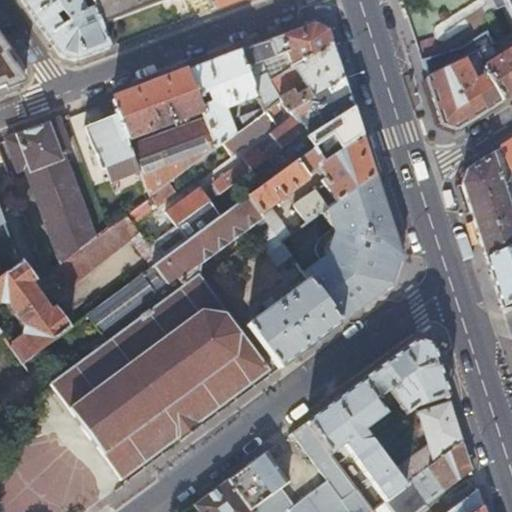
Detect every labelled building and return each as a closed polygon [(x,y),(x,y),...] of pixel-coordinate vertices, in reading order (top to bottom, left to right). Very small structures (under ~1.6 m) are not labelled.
[(72,60),(108,47),(99,23),(93,7),(84,9),(77,0),(20,0),(59,55),(72,60)] [(99,23),(162,0),(90,0),(93,7),(99,23)] [(206,0),(210,9),(219,6),(233,0),(206,0)] [(511,0),(502,0),(504,4),(511,22),(511,0)] [(291,69),(331,44),(326,30),(319,27),(314,24),(238,52),(245,69),(285,54),(291,69)] [(460,45),(421,62),(427,79),(477,53),(491,46),(494,45),(487,32),(460,45)] [(0,86),(22,78),(23,65),(2,34),(0,35),(0,86)] [(341,74),(331,44),(291,69),(289,70),(293,75),(296,73),(305,88),(294,95),(282,75),(269,82),(269,83),(281,101),(263,114),(244,128),(235,135),(215,149),(195,164),(205,177),(233,156),(233,155),(268,129),(264,123),(269,119),(285,107),(287,111),(342,78),(341,74)] [(491,46),(477,53),(480,59),(482,63),(496,55),(491,46)] [(245,69),(238,52),(209,63),(185,72),(200,112),(215,149),(235,135),(225,110),(256,97),(255,93),(245,69)] [(477,53),(427,79),(441,124),(456,129),(502,100),(488,74),(482,78),(474,83),(470,77),(473,75),(467,65),(474,62),(480,59),(477,53)] [(502,100),(511,93),(511,55),(501,58),(484,67),(488,74),(502,100)] [(482,78),(488,74),(484,67),(482,63),(480,59),(474,62),(482,78)] [(200,112),(185,72),(166,79),(110,99),(116,113),(126,139),(159,127),(157,124),(167,120),(169,126),(173,124),(172,122),(200,112)] [(349,101),(342,78),(287,111),(290,116),(296,123),(317,111),(325,124),(351,108),(349,101)] [(269,83),(255,93),(256,97),(261,109),(263,114),(281,101),(269,83)] [(322,161),(361,136),(353,112),(351,108),(309,134),(305,137),(312,147),(322,161)] [(244,128),(263,114),(261,109),(240,118),(244,128)] [(126,139),(116,113),(83,126),(100,168),(105,166),(110,180),(138,169),(126,139)] [(296,123),(290,116),(268,132),(274,141),(261,150),(262,152),(257,155),(261,160),(301,131),(300,130),(296,123)] [(68,151),(57,119),(43,124),(5,139),(17,170),(23,168),(60,263),(94,238),(63,153),(68,151)] [(273,125),(269,119),(264,123),(268,129),(273,125)] [(305,137),(309,134),(305,127),(300,130),(301,131),(305,137)] [(363,144),(361,136),(322,161),(312,147),(245,196),(267,226),(271,231),(280,224),(268,208),(304,182),(306,176),(305,174),(316,167),(323,177),(320,180),(335,202),(342,196),(373,175),(363,144)] [(511,140),(499,149),(511,176),(511,175),(511,140)] [(511,215),(492,153),(466,169),(461,184),(485,259),(511,246),(511,215)] [(174,224),(250,168),(243,158),(212,180),(214,187),(204,194),(198,186),(163,211),(174,224)] [(389,225),(373,175),(342,196),(335,202),(326,207),(318,213),(328,229),(315,239),(313,246),(321,257),(301,271),(306,279),(339,323),(397,280),(402,263),(389,225)] [(318,213),(326,207),(314,189),(292,204),(305,222),(318,213)] [(106,340),(197,274),(200,262),(252,224),(259,232),(267,226),(245,196),(185,240),(86,312),(106,340)] [(138,206),(126,214),(132,222),(144,214),(138,206)] [(162,233),(174,224),(163,211),(152,219),(162,233)] [(126,214),(110,226),(94,238),(60,263),(46,273),(49,276),(53,274),(64,288),(138,231),(132,222),(126,214)] [(271,231),(267,226),(259,232),(254,236),(266,252),(279,243),(271,231)] [(511,246),(485,259),(500,306),(511,300),(511,246)] [(68,327),(67,326),(53,307),(49,310),(28,282),(32,279),(18,260),(0,273),(0,300),(4,302),(24,328),(22,334),(10,343),(9,344),(21,361),(68,327)] [(197,274),(106,340),(49,382),(120,479),(177,437),(180,440),(200,425),(197,422),(267,370),(197,274)] [(278,368),(339,323),(306,279),(275,302),(271,297),(268,296),(262,300),(262,304),(265,309),(245,323),(278,368)] [(416,341),(361,382),(385,414),(392,425),(414,408),(446,398),(429,346),(416,341)] [(350,454),(385,501),(404,487),(371,441),(363,430),(385,414),(361,382),(306,422),(337,463),(350,454)] [(419,475),(461,443),(448,402),(417,412),(428,450),(413,455),(419,475)] [(371,511),(372,511),(337,463),(306,422),(291,433),(326,481),(293,507),(278,487),(249,509),(251,511),(371,511)] [(384,502),(391,511),(417,511),(470,471),(461,443),(419,475),(409,482),(409,483),(404,487),(385,501),(384,502)] [(228,480),(249,509),(278,487),(287,481),(266,451),(228,480)] [(197,511),(251,511),(249,509),(228,480),(193,505),(197,511)] [(477,511),(482,509),(476,489),(446,511),(477,511)]
